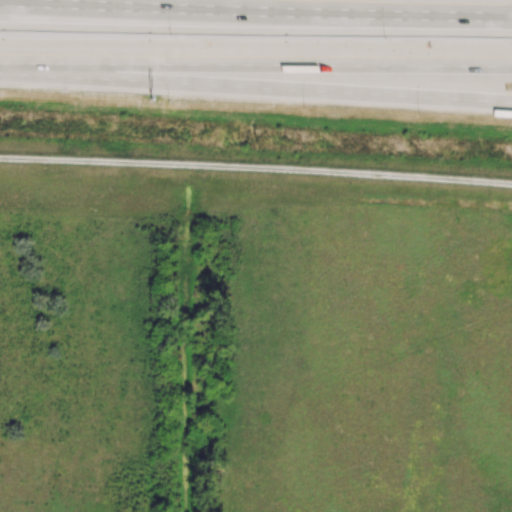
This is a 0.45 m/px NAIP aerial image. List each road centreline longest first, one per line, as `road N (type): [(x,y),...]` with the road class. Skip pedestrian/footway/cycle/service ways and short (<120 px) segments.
road 1 (motorway): [(0,62),(115,79),(511,101)]
road 2 (motorway): [(0,62),(511,65)]
road 3 (motorway): [(19,0),(511,11)]
